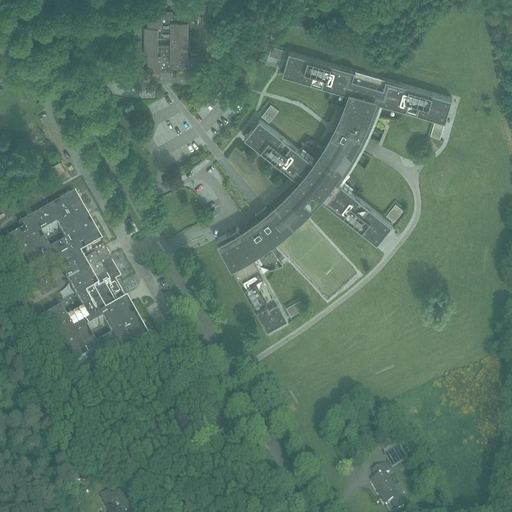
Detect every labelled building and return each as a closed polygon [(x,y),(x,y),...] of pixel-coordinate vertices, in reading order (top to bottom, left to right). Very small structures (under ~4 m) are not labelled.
[(167,14),(162,14),(162,11),(148,11),(148,28),(145,28),(144,55),(147,55),(148,71),(161,71),(161,68),(167,68),(167,71),(172,71),(172,68),(178,68),(177,74),(198,75),(198,58),(188,58),(188,25),(198,25),(198,8),(178,8),(178,14),(173,14),(173,11),(167,11),(167,14)] [(258,217),(240,229),(239,227),(217,239),(267,330),(288,318),(252,253),(284,231),(311,206),(305,199),(312,191),(377,243),(392,225),(339,182),(363,144),(380,103),(445,121),(452,98),(289,51),(282,74),(348,93),(333,129),(313,161),(260,119),(244,138),(298,180),(268,209),(266,206),(255,214),(258,217)] [(107,250),(106,251),(103,245),(76,197),(22,227),(25,232),(9,241),(28,274),(49,262),(52,267),(57,264),(84,312),(68,321),(62,310),(46,320),(73,368),(95,356),(101,366),(149,339),(128,301),(116,280),(121,277),(115,265),(109,256),(110,255),(107,250)] [(294,304),(298,313),(305,310),(301,301),(294,304)] [(384,454),(392,468),(406,460),(398,446),(384,454)] [(371,480),(374,484),(385,505),(391,502),(396,510),(403,506),(385,473),(389,471),(385,464),(372,471),(376,478),(371,480)] [(75,480),(87,482),(89,469),(77,467),(75,480)] [(131,511),(121,491),(111,496),(109,493),(102,496),(109,511),(131,511)]
